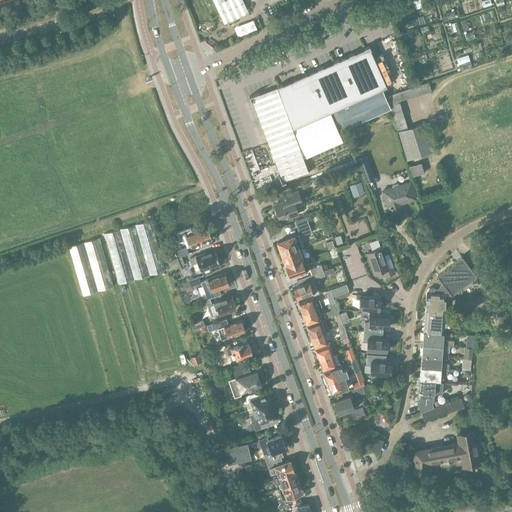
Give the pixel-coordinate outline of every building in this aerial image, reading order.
[(213,0),(223,22),(247,10),(242,0),(213,0)] [(238,35),(257,28),(254,19),(235,26),(238,35)] [(336,109),(382,89),(387,86),(370,49),(371,49),(369,45),(277,86),(277,87),(259,93),(259,92),(249,96),(252,103),(253,102),(267,141),(268,143),(280,175),(279,176),(282,183),(286,181),(285,180),(309,172),(292,128),(336,109)] [(428,82),(415,87),(387,96),(389,104),(431,90),(428,82)] [(345,128),(390,108),(382,89),(336,109),(345,128)] [(434,151),(432,144),(425,122),(398,130),(407,159),(434,151)] [(365,183),(373,180),(375,179),(366,155),(356,158),(365,183)] [(421,162),(409,165),(412,176),(424,172),(421,162)] [(364,193),(360,182),(349,185),(353,197),(364,193)] [(389,206),(391,214),(402,210),(400,203),(415,198),(410,182),(383,190),(387,207),(389,206)] [(298,190),(284,195),(286,201),(274,205),(275,209),(274,210),(276,216),(278,216),(279,220),(298,213),(296,205),(302,203),(298,190)] [(298,229),(309,225),(307,219),(296,222),(298,229)] [(104,233),(118,284),(164,270),(150,220),(104,233)] [(309,225),(298,229),(300,235),(311,231),(309,225)] [(188,228),(178,231),(180,236),(187,234),(191,246),(211,238),(212,239),(213,238),(210,230),(209,231),(207,227),(190,233),(188,228)] [(282,253),(300,247),(296,235),(278,242),(280,247),(279,248),(280,252),(282,252),(282,253)] [(340,235),(334,237),(337,244),(343,242),(340,235)] [(81,295),(112,287),(99,237),(68,246),(81,295)] [(177,257),(181,256),(188,253),(186,247),(175,251),(177,257)] [(304,257),(300,247),(282,253),(283,254),(281,255),(283,259),(284,259),(286,264),(304,257)] [(381,247),(366,253),(373,274),(385,270),(387,276),(395,273),(393,267),(389,268),(381,247)] [(213,271),(211,266),(220,263),(219,261),(220,261),(219,256),(217,256),(215,250),(197,256),(190,258),(191,263),(198,261),(201,270),(203,275),(213,271)] [(181,256),(177,257),(167,261),(170,268),(184,263),(181,256)] [(442,282),(452,294),(476,276),(461,256),(454,261),(455,263),(437,275),(442,282)] [(304,257),(286,264),(285,264),(286,265),(285,267),(286,270),(288,271),(289,276),(310,268),(312,274),(327,268),(326,263),(322,265),(321,264),(314,267),(312,262),(304,265),(302,259),(304,259),(304,257)] [(332,266),(327,268),(312,274),(314,278),(333,271),(332,266)] [(207,298),(214,296),(221,294),(219,288),(229,284),(225,273),(201,281),(207,298)] [(309,280),(293,286),(295,292),(294,293),(295,297),(297,297),(297,298),(314,293),(310,284),(314,282),(312,276),(308,278),(309,280)] [(495,276),(487,279),(490,289),(499,285),(495,276)] [(189,280),(184,282),(185,288),(191,286),(200,283),(198,277),(189,280)] [(426,300),(425,310),(445,312),(446,299),(452,294),(442,282),(438,288),(429,288),(426,292),(425,300),(426,300)] [(330,288),(333,295),(348,290),(345,283),(330,288)] [(332,302),(334,301),(330,289),(325,291),(330,303),(332,302)] [(379,302),(380,297),(360,295),(359,308),(379,309),(379,307),(380,307),(381,306),(382,305),(382,303),(381,302),(379,302)] [(210,298),(199,303),(201,308),(208,306),(212,316),(236,307),(235,305),(236,304),(235,301),(234,301),(232,296),(212,303),(210,298)] [(313,297),(299,302),(301,308),(300,310),(302,312),(303,313),(317,308),(321,306),(318,299),(314,301),(313,297)] [(332,302),(330,303),(329,303),(331,309),(326,311),(328,317),(333,315),(334,315),(338,313),(334,301),(332,302)] [(503,304),(497,305),(502,323),(507,321),(503,304)] [(317,308),(303,313),(303,315),(303,317),(304,319),(306,324),(320,318),(317,308)] [(423,332),(443,333),(445,312),(425,310),(423,332)] [(378,326),(383,326),(388,327),(388,322),(390,321),(391,320),(391,319),(391,318),(390,316),(389,316),(389,314),(369,313),(368,321),(364,322),(364,331),(377,332),(378,326)] [(209,331),(218,328),(222,338),(245,330),(241,319),(228,324),(226,318),(207,325),(209,331)] [(190,323),(192,329),(204,325),(202,319),(190,323)] [(324,319),(307,325),(309,331),(308,333),(310,335),(311,336),(325,331),(322,324),(325,323),(324,319)] [(325,331),(311,336),(311,338),(311,340),(313,342),(315,347),(332,341),(330,337),(327,338),(325,331)] [(367,341),(366,349),(386,351),(386,349),(388,348),(389,348),(389,346),(389,345),(388,344),(387,343),(387,338),(382,338),(377,337),(377,332),(364,331),(363,339),(367,341)] [(422,343),(452,345),(453,345),(453,339),(443,338),(443,333),(423,332),(422,343)] [(475,335),(466,334),(465,347),(472,347),(474,347),(475,335)] [(243,344),(227,350),(229,354),(234,352),(237,359),(252,353),(252,352),(253,351),(252,348),(250,347),(249,343),(243,345),(243,344)] [(452,345),(422,343),(421,355),(442,356),(442,351),(451,351),(452,345)] [(319,359),(333,354),(330,344),(315,349),(317,354),(317,357),(319,358),(319,359)] [(201,353),(204,360),(213,357),(210,350),(201,353)] [(349,361),(351,360),(355,359),(353,353),(346,355),(349,361)] [(198,354),(191,357),(194,364),(201,361),(198,354)] [(321,365),(323,370),(337,365),(333,354),(319,359),(320,360),(319,363),(321,365)] [(370,364),(370,373),(390,374),(390,372),(391,372),(392,371),(393,369),(392,368),(392,367),(390,366),(390,361),(380,361),(380,355),(367,354),(366,363),(370,364)] [(442,356),(421,355),(421,367),(447,369),(447,367),(445,366),(445,362),(441,361),(442,356)] [(462,358),(461,367),(470,368),(471,359),(462,358)] [(351,360),(356,372),(359,371),(355,359),(351,360)] [(328,383),(342,377),(348,375),(346,368),(342,370),(341,366),(324,372),(325,377),(324,377),(326,382),(327,381),(328,383)] [(420,378),(437,380),(440,380),(440,374),(447,375),(447,369),(421,367),(420,378)] [(243,370),(234,373),(236,378),(230,380),(235,395),(243,392),(243,390),(260,384),(256,371),(245,375),(243,370)] [(211,377),(212,381),(213,384),(225,381),(223,374),(211,377)] [(342,377),(328,383),(331,393),(345,388),(342,377)] [(419,392),(434,393),(441,394),(442,382),(437,382),(437,380),(420,378),(419,392)] [(354,388),(362,386),(365,385),(363,380),(363,379),(352,383),(354,388)] [(354,395),(364,391),(362,386),(354,388),(352,389),(354,395)] [(251,400),(254,407),(241,411),(243,416),(272,406),(268,394),(251,400)] [(356,406),(352,395),(334,401),(335,402),(334,403),(337,413),(339,412),(339,413),(356,406)] [(447,413),(464,407),(460,397),(433,407),(430,398),(428,398),(418,402),(424,420),(447,412),(447,413)] [(276,417),(272,406),(243,416),(244,421),(257,416),(260,423),(261,428),(276,422),(275,417),(276,417)] [(362,407),(347,412),(351,422),(366,416),(362,407)] [(463,465),(480,462),(474,430),(457,433),(459,442),(415,450),(414,461),(407,461),(407,470),(428,472),(429,463),(453,458),(453,461),(457,460),(456,458),(461,457),(463,465)] [(225,441),(223,433),(217,435),(220,443),(225,441)] [(265,455),(267,461),(280,456),(280,457),(283,455),(280,450),(286,447),(286,446),(287,446),(285,440),(283,441),(281,434),(262,441),(267,455),(265,455)] [(372,449),(374,449),(379,451),(383,440),(375,438),(372,449)] [(220,449),(223,463),(250,456),(247,443),(220,449)] [(271,472),(273,471),(276,470),(279,476),(294,470),(296,469),(293,463),(292,464),(290,460),(282,463),(280,457),(280,456),(267,461),(271,472)] [(296,474),(294,470),(279,476),(273,478),(275,483),(277,482),(279,488),(300,480),(298,475),(296,474)] [(301,485),(300,480),(279,488),(281,494),(277,495),(279,501),(283,504),(286,503),(284,498),(302,492),(300,487),(301,485)] [(251,486),(253,492),(262,490),(259,483),(251,486)] [(292,511),(310,511),(308,504),(302,505),(301,501),(296,502),(297,505),(292,511)]
